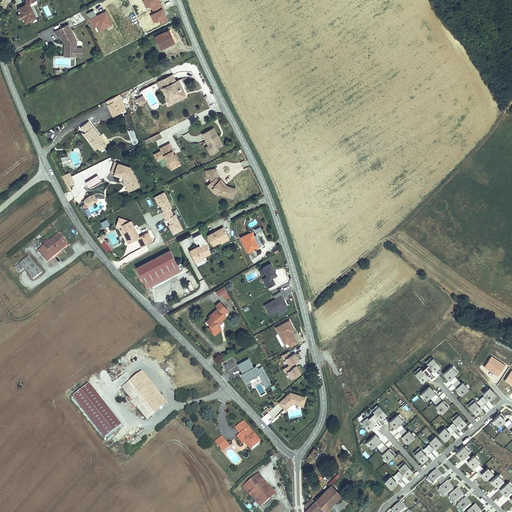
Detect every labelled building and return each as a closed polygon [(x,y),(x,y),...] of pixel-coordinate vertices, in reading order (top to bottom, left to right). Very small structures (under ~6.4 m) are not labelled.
[(30,13),(24,2),(27,0),(21,0),(21,3),(16,6),(18,10),(16,11),(16,12),(15,12),(15,13),(16,14),(17,14),(20,13),(22,18),(30,13)] [(158,0),(154,0),(149,3),(151,6),(150,7),(154,15),(156,13),(158,17),(164,14),(162,10),(163,10),(160,6),(159,3),(160,2),(158,0)] [(99,17),(102,22),(109,18),(103,5),(96,9),(93,10),(93,9),(90,4),(84,7),(91,21),(93,20),(99,17)] [(63,19),(51,26),(53,31),(56,29),(60,38),(62,37),(63,37),(63,46),(72,46),(72,42),(72,35),(63,19)] [(169,29),(167,24),(153,32),(159,46),(171,39),(167,30),(169,29)] [(72,50),(72,46),(63,46),(63,37),(62,37),(60,38),(60,50),(72,50)] [(160,73),(163,80),(165,79),(176,75),(173,68),(160,73)] [(185,87),(179,73),(176,75),(165,79),(172,96),(182,92),(180,88),(185,87)] [(172,96),(165,79),(163,80),(162,80),(166,90),(165,90),(168,98),(172,96)] [(145,94),(142,88),(136,91),(139,97),(145,94)] [(125,102),(121,89),(117,91),(122,103),(125,102)] [(122,103),(117,91),(107,95),(112,107),(122,103)] [(143,96),(135,99),(138,106),(146,102),(143,96)] [(103,133),(88,111),(79,116),(81,119),(82,119),(84,122),(83,125),(92,138),(95,138),(96,138),(103,133)] [(124,115),(128,125),(132,124),(128,114),(124,115)] [(212,122),(201,128),(208,140),(210,145),(216,142),(219,140),(215,131),(216,130),(212,122)] [(158,125),(148,130),(150,134),(160,129),(158,125)] [(133,130),(128,131),(133,145),(138,143),(133,130)] [(151,136),(152,142),(162,139),(160,133),(151,136)] [(171,148),(167,137),(158,141),(159,143),(152,147),(155,153),(162,150),(168,163),(178,159),(173,147),(171,148)] [(217,145),(216,142),(210,145),(208,140),(205,141),(209,149),(217,145)] [(168,163),(162,150),(155,153),(155,154),(157,154),(159,159),(164,157),(167,163),(168,163)] [(136,174),(128,160),(116,155),(113,165),(121,168),(125,174),(127,173),(129,174),(131,177),(136,174)] [(214,164),(204,165),(205,172),(208,172),(209,176),(212,181),(209,183),(213,187),(214,189),(216,188),(217,189),(228,194),(232,186),(223,182),(218,175),(216,176),(214,173),(214,172),(215,171),(214,164)] [(65,166),(60,169),(63,176),(68,173),(65,166)] [(136,174),(131,177),(129,174),(127,173),(125,174),(122,176),(126,182),(137,176),(136,174)] [(212,181),(209,176),(204,180),(211,188),(213,187),(209,183),(212,181)] [(158,207),(165,204),(163,200),(165,199),(158,184),(148,189),(153,198),(154,197),(157,203),(156,204),(158,207)] [(91,197),(93,194),(89,188),(86,189),(82,191),(80,195),(84,200),(87,199),(91,197)] [(165,204),(158,207),(159,211),(161,210),(164,216),(162,217),(167,226),(176,221),(169,206),(167,207),(165,204)] [(126,213),(115,206),(111,213),(115,215),(117,220),(121,229),(124,228),(126,232),(131,229),(135,237),(146,231),(142,223),(133,228),(126,213)] [(101,222),(103,228),(109,226),(107,220),(101,222)] [(122,234),(126,232),(124,228),(121,229),(117,220),(115,220),(122,234)] [(219,223),(203,231),(207,240),(215,237),(214,235),(223,231),(219,223)] [(249,231),(247,227),(235,233),(242,249),(254,243),(251,237),(249,238),(247,232),(249,231)] [(109,234),(112,245),(117,244),(114,232),(109,234)] [(59,234),(39,250),(48,261),(68,245),(59,234)] [(107,253),(111,250),(101,235),(97,238),(107,253)] [(199,238),(183,245),(187,254),(196,250),(196,251),(204,248),(199,238)] [(164,244),(130,260),(140,279),(173,264),(164,244)] [(29,256),(16,266),(20,271),(24,267),(33,279),(41,272),(29,256)] [(268,273),(262,261),(254,266),(257,270),(258,274),(254,276),(259,286),(266,282),(263,275),(268,273)] [(225,300),(230,298),(224,287),(215,291),(218,297),(222,294),(225,300)] [(276,304),(273,298),(272,294),(273,294),(271,290),(264,293),(266,297),(254,302),(259,312),(266,308),(274,304),(276,304)] [(203,312),(199,317),(202,321),(205,324),(210,320),(209,318),(213,315),(218,311),(216,308),(220,305),(212,297),(208,300),(211,303),(202,311),(203,312)] [(274,304),(266,308),(269,313),(277,309),(274,304)] [(266,330),(280,323),(278,319),(264,326),(266,330)] [(213,323),(210,320),(205,324),(202,321),(201,322),(206,329),(213,323)] [(280,335),(278,331),(279,330),(282,328),(280,323),(266,330),(270,337),(271,337),(274,341),(276,340),(278,344),(285,341),(281,334),(280,335)] [(273,356),(276,363),(277,363),(286,359),(282,351),(278,353),(276,350),(269,353),(271,357),(273,356)] [(257,380),(250,363),(246,364),(245,361),(242,362),(238,354),(228,358),(231,367),(233,371),(231,371),(234,379),(239,377),(237,373),(246,370),(251,382),(257,380)] [(490,356),(484,366),(498,375),(504,365),(490,356)] [(427,359),(425,361),(427,364),(432,370),(433,371),(440,366),(432,357),(429,361),(427,359)] [(279,367),(277,363),(276,363),(270,366),(272,370),(274,369),(277,377),(287,372),(283,365),(279,367)] [(448,379),(458,370),(456,368),(454,369),(451,366),(443,373),(448,379)] [(421,369),(419,367),(416,369),(418,370),(414,374),(422,382),(428,376),(427,375),(421,369)] [(166,404),(141,372),(133,378),(132,376),(129,378),(130,381),(122,387),(146,418),(166,404)] [(227,382),(231,378),(226,372),(222,376),(227,382)] [(449,380),(452,383),(458,379),(455,375),(449,380)] [(460,382),(458,379),(452,383),(455,387),(460,382)] [(90,382),(73,395),(104,437),(121,425),(90,382)] [(457,390),(456,391),(460,395),(468,388),(462,382),(456,388),(457,390)] [(297,397),(300,389),(285,384),(273,393),(279,400),(285,395),(288,394),(297,397)] [(422,398),(424,400),(434,392),(429,386),(420,393),(424,396),(422,398)] [(490,398),(492,399),(496,395),(489,387),(482,393),(488,399),(490,398)] [(430,398),(432,401),(438,396),(435,393),(430,398)] [(482,395),(479,398),(484,403),(487,400),(482,395)] [(441,399),(438,396),(432,401),(435,404),(441,399)] [(481,406),(484,403),(479,398),(476,400),(481,406)] [(481,408),(472,399),(470,401),(471,403),(468,406),(475,414),(481,408)] [(449,405),(445,401),(443,402),(442,400),(435,406),(441,412),(449,405)] [(274,419),(284,413),(280,406),(269,412),(274,419)] [(374,407),(371,409),(374,412),(379,418),(380,419),(386,414),(379,406),(375,409),(374,407)] [(374,412),(371,415),(375,421),(379,418),(374,412)] [(501,412),(493,420),(498,426),(505,420),(503,418),(504,416),(501,412)] [(394,427),(404,419),(402,416),(400,417),(397,414),(389,421),(394,427)] [(453,416),(451,418),(460,428),(466,422),(458,414),(455,417),(453,416)] [(367,418),(365,415),(362,417),(364,419),(360,422),(367,430),(373,425),(372,423),(367,418)] [(371,415),(367,418),(372,423),(375,421),(371,415)] [(503,424),(506,427),(511,422),(509,419),(503,424)] [(260,442),(249,428),(244,422),(236,429),(240,434),(237,437),(242,444),(245,442),(251,449),(260,442)] [(452,422),(449,424),(454,430),(457,427),(452,422)] [(395,429),(398,432),(404,427),(401,424),(395,429)] [(451,433),(454,430),(449,424),(446,427),(451,433)] [(407,430),(404,427),(398,432),(401,435),(407,430)] [(445,441),(449,437),(448,436),(450,434),(444,427),(438,433),(445,441)] [(404,438),(402,439),(406,444),(414,436),(408,430),(402,436),(404,438)] [(368,446),(371,449),(380,440),(375,434),(367,441),(370,445),(368,446)] [(436,446),(438,447),(442,444),(435,436),(429,441),(434,448),(436,446)] [(229,447),(221,438),(215,442),(223,451),(229,447)] [(376,446),(379,449),(384,444),(381,441),(376,446)] [(428,443),(425,446),(430,451),(433,449),(428,443)] [(387,447),(384,444),(379,449),(381,452),(387,447)] [(464,445),(455,453),(461,459),(470,450),(468,448),(467,449),(464,445)] [(427,454),(430,451),(425,446),(422,449),(427,454)] [(427,457),(419,447),(416,449),(417,451),(414,454),(421,462),(427,457)] [(395,453),(391,449),(390,451),(388,448),(381,454),(387,461),(395,453)] [(471,457),(469,454),(463,459),(466,462),(471,457)] [(471,465),(473,467),(480,461),(474,455),(471,457),(466,462),(470,466),(471,465)] [(400,464),(397,466),(406,476),(412,471),(405,462),(401,465),(400,464)] [(474,468),(477,471),(482,466),(480,463),(474,468)] [(482,466),(477,471),(479,474),(481,473),(485,469),(482,466)] [(485,469),(481,473),(483,475),(481,476),(485,480),(493,473),(488,467),(485,469)] [(398,470),(395,473),(400,479),(403,476),(398,470)] [(442,476),(436,470),(428,478),(431,481),(430,482),(432,484),(436,481),(442,476)] [(397,481),(400,479),(395,473),(392,476),(397,481)] [(275,494),(259,474),(248,483),(247,482),(243,486),(260,506),(275,494)] [(503,480),(498,474),(490,481),(493,485),(495,484),(497,486),(497,485),(503,480)] [(391,489),(395,486),(394,484),(396,482),(390,476),(384,481),(391,489)] [(444,479),(442,476),(436,481),(439,484),(444,479)] [(444,479),(439,484),(442,487),(447,482),(444,479)] [(499,489),(505,495),(511,488),(511,484),(510,485),(508,481),(505,483),(500,488),(499,489)] [(316,497),(327,509),(343,494),(331,482),(316,497)] [(452,488),(447,482),(442,487),(438,490),(440,493),(441,492),(444,496),(447,493),(452,488)] [(463,495),(457,489),(455,491),(449,496),(448,497),(451,500),(452,499),(455,503),(456,502),(461,497),(463,495)] [(330,511),(327,509),(316,497),(313,494),(304,503),(306,511),(330,511)] [(462,511),(471,504),(465,498),(464,499),(458,505),(456,507),(458,509),(459,509),(462,511)] [(400,502),(391,510),(393,511),(401,511),(404,510),(406,508),(404,505),(403,506),(400,502)]
